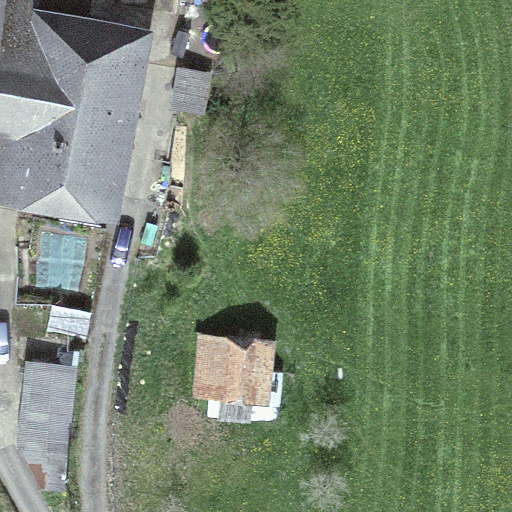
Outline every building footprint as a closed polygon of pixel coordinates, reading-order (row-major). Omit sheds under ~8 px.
[(0,135),(51,146),(76,24),(0,8),(0,135)] [(177,44),(76,24),(51,146),(37,215),(138,236),(177,44)] [(70,311),(32,310),(29,339),(64,341),(101,348),(107,320),(70,311)] [(292,350),(215,344),(210,406),(287,412),(292,350)] [(71,347),(14,345),(13,367),(70,368),(71,347)] [(97,380),(48,373),(36,460),(84,467),(97,380)]
